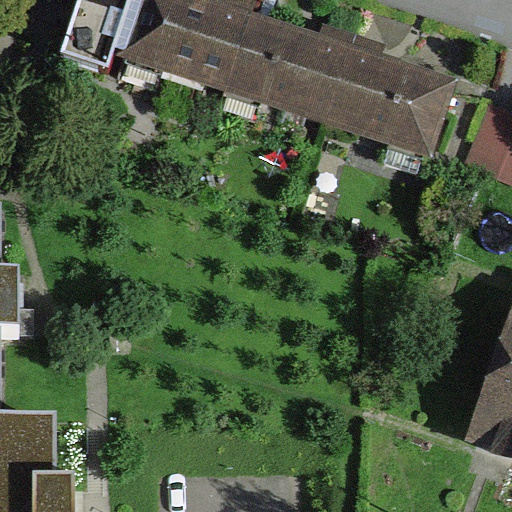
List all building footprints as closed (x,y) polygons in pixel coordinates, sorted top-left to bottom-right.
[(249,28),(160,0),(146,0),(126,65),(227,97),(249,28)] [(350,60),(249,28),(227,97),(328,129),(350,60)] [(451,92),(350,60),(328,129),(429,161),(451,92)] [(511,118),(489,111),(469,166),(511,181),(511,118)] [(0,349),(15,350),(15,292),(0,291),(0,349)] [(511,330),(470,446),(511,461),(511,330)] [(64,511),(65,505),(49,505),(49,438),(0,438),(0,511),(64,511)]
